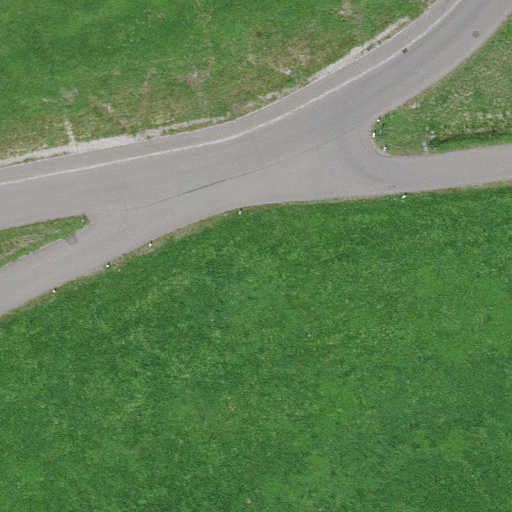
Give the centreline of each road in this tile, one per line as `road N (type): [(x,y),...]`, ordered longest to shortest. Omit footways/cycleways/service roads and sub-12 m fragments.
road 1 (unclassified): [(207,184),(379,103),(445,57),(498,0)]
road 2 (residential): [(511,160),(394,177),(207,184)]
road 3 (unclassified): [(207,184),(0,298)]
road 4 (unclassified): [(0,200),(46,190),(207,184)]
